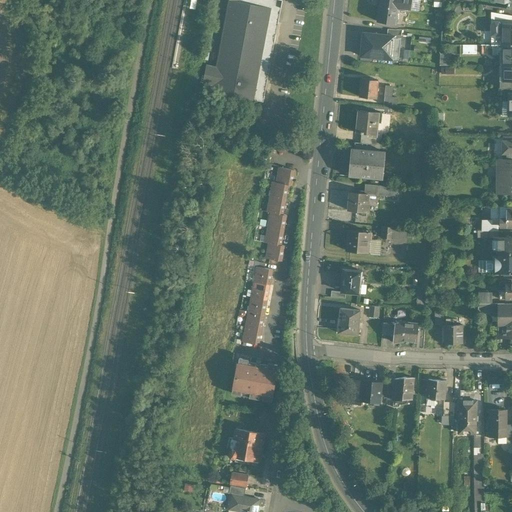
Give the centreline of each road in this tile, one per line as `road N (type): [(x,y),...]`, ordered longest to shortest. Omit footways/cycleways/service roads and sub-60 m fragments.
road 1 (track): [(57,511),(150,0)]
road 2 (secondary): [(335,0),(306,347)]
road 3 (residential): [(511,359),(306,347)]
road 4 (secondary): [(306,347),(324,441),(367,511)]
